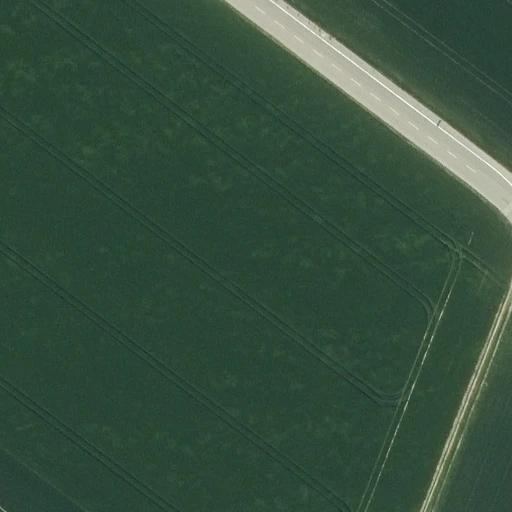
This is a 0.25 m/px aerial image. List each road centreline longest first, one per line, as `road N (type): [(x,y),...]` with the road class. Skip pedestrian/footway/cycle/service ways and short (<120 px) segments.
road 1 (unclassified): [(235,0),(511,210)]
road 2 (track): [(428,511),(511,290)]
